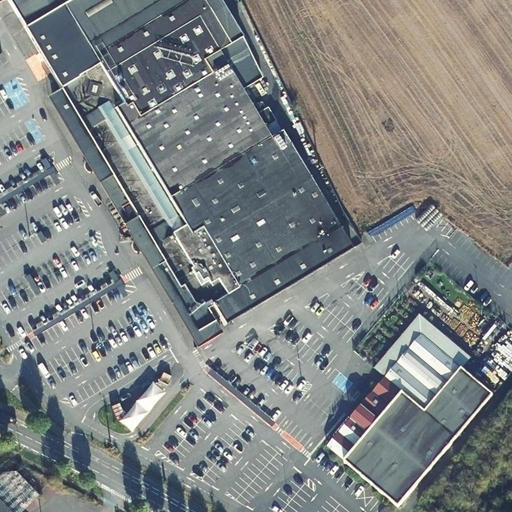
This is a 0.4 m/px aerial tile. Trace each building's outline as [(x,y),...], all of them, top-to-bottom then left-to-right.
[(73,0),(0,0),(0,4),(6,0),(25,29),(73,0)] [(73,0),(25,29),(76,117),(65,123),(76,143),(88,136),(144,230),(133,237),(135,241),(133,242),(132,244),(132,246),(132,249),(133,251),(135,252),(138,253),(140,253),(142,252),(144,255),(156,249),(163,262),(156,266),(162,276),(160,277),(166,288),(169,287),(196,334),(215,323),(206,308),(211,305),(224,326),(231,321),(233,324),(236,321),(235,319),(352,249),(303,167),(292,174),(272,140),(283,133),(274,119),(263,126),(261,122),(265,120),(256,106),(253,99),(261,95),(269,90),(248,49),(218,0),(73,0)] [(261,95),(253,99),(256,106),(264,101),(261,95)] [(283,133),(272,140),(292,174),(303,167),(283,133)] [(51,170),(44,158),(41,159),(39,161),(45,171),(0,198),(0,203),(48,175),(54,185),(56,184),(59,183),(51,170)] [(119,283),(111,270),(109,272),(106,273),(113,284),(33,331),(34,334),(35,336),(116,288),(122,298),(124,297),(126,296),(119,283)] [(326,447),(398,508),(493,396),(421,336),(385,378),(326,447)] [(208,372),(206,375),(270,428),(272,425),(274,422),(210,370),(208,372)] [(162,373),(158,382),(167,386),(171,377),(162,373)] [(0,511),(22,511),(37,497),(14,474),(1,475),(0,476),(0,511)]
